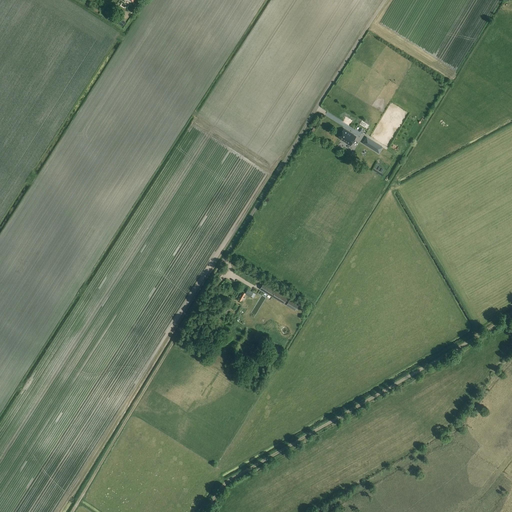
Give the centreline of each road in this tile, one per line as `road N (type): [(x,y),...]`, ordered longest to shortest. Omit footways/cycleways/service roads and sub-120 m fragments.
road 1 (track): [(511,316),(225,483),(205,511)]
road 2 (track): [(384,0),(227,252),(229,270),(246,282)]
